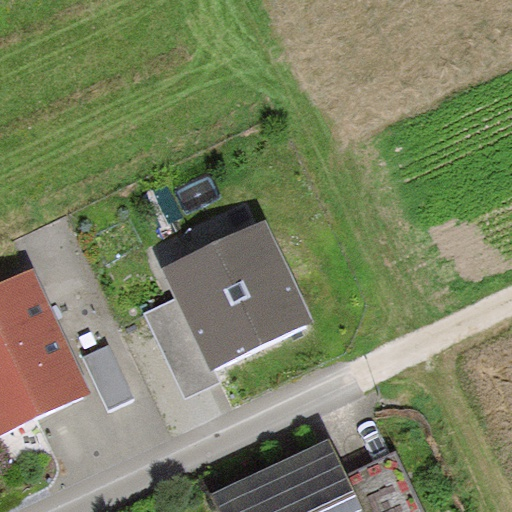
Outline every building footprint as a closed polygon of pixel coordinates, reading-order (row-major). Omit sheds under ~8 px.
[(164,274),(176,301),(211,374),(216,372),(312,325),(266,225),(164,274)] [(0,432),(90,393),(35,273),(0,288),(0,432)] [(222,384),(216,372),(211,374),(176,301),(145,315),(186,401),(222,384)] [(109,347),(86,358),(111,409),(134,398),(109,347)] [(348,478),(330,439),(212,495),(219,511),(424,511),(397,455),(348,478)]
